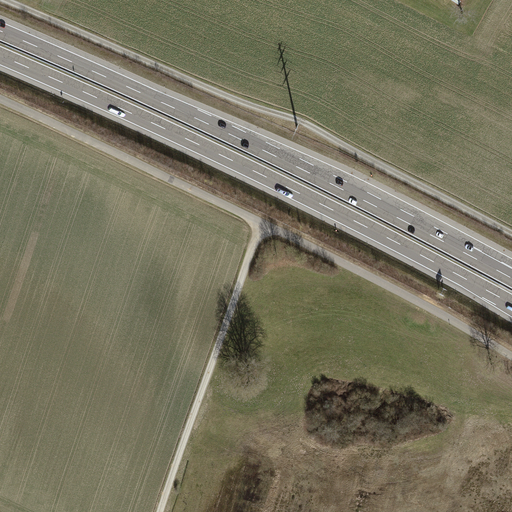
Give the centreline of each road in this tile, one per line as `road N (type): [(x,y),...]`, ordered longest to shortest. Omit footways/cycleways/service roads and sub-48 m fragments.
road 1 (motorway): [(511,278),(241,138),(0,30)]
road 2 (motorway): [(0,57),(382,235),(511,305)]
road 3 (track): [(3,0),(308,126),(511,234)]
road 4 (track): [(160,511),(260,222)]
road 5 (track): [(0,99),(260,222)]
road 6 (track): [(260,222),(511,356)]
